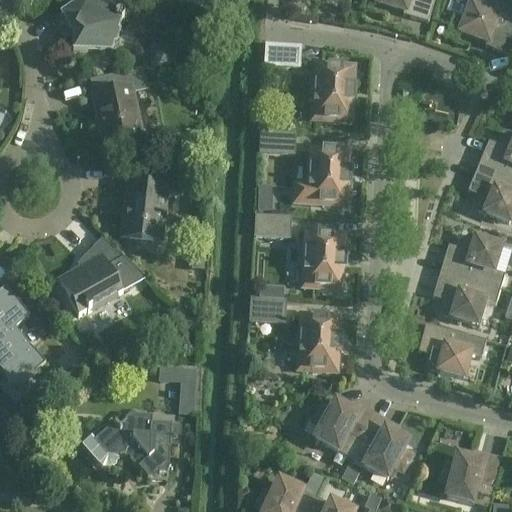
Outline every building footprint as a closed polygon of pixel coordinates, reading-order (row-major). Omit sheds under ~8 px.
[(92,55),(110,55),(113,46),(115,47),(120,33),(118,33),(122,20),(123,19),(121,14),(118,14),(109,8),(110,6),(101,0),(83,0),(60,18),(70,31),(72,38),(72,55),(92,55)] [(410,21),(428,26),(435,0),(377,0),(376,5),(411,15),(410,21)] [(492,53),(509,59),(511,52),(511,0),(485,0),(482,10),(470,6),(460,34),(494,47),(492,53)] [(149,50),(150,68),(173,63),(173,54),(149,50)] [(265,68),(297,70),(298,52),(267,50),(265,68)] [(329,69),(316,68),(312,122),(326,123),(326,125),(336,126),(336,124),(350,125),(351,105),(353,105),(354,91),(352,90),(353,70),(339,70),(339,68),(330,67),(329,69)] [(98,130),(104,155),(144,146),(140,131),(133,97),(148,94),(143,72),(108,79),(111,95),(92,99),(95,115),(99,114),(102,129),(98,130)] [(14,101),(0,115),(0,122),(9,130),(26,111),(14,101)] [(261,137),(260,155),(292,157),(293,139),(261,137)] [(484,155),(478,170),(511,184),(511,139),(510,139),(501,142),(494,160),(484,155)] [(295,206),(308,206),(321,207),(321,209),(331,210),(331,208),(345,209),(346,189),(348,189),(349,174),(347,174),(348,154),(311,152),(308,190),(296,189),(295,206)] [(511,184),(478,170),(471,184),(482,189),(475,206),(478,214),(508,227),(511,218),(511,184)] [(123,242),(161,246),(166,197),(181,199),(184,175),(150,171),(148,189),(126,186),(123,213),(129,214),(128,224),(124,224),(123,242)] [(256,239),(288,241),(289,223),(257,221),(256,239)] [(317,291),(317,293),(326,294),(326,292),(340,292),(341,272),(344,273),(345,258),(342,258),(344,238),(330,237),(330,235),(320,235),(320,237),(306,236),(303,290),(317,291)] [(59,286),(78,320),(87,315),(87,316),(91,315),(90,313),(117,299),(122,296),(117,287),(138,276),(102,241),(86,258),(92,268),(59,286)] [(445,260),(440,275),(500,293),(504,278),(493,275),(500,250),(469,241),(461,245),(455,263),(445,260)] [(500,293),(440,275),(435,290),(446,294),(441,312),(445,319),(476,329),(484,305),(495,308),(500,293)] [(0,373),(15,392),(45,368),(15,332),(29,320),(5,292),(0,295),(0,313),(1,314),(0,314),(0,373)] [(110,315),(131,307),(127,297),(107,306),(110,315)] [(251,325),(283,326),(284,306),(252,305),(251,325)] [(318,320),(318,318),(308,317),(308,319),(301,319),(298,373),(312,374),(312,376),(322,377),(322,375),(336,375),(337,355),(339,356),(340,341),(338,341),(339,321),(318,320)] [(481,361),(485,345),(425,329),(421,345),(432,348),(427,366),(431,374),(463,382),(469,358),(481,361)] [(314,443),(350,463),(374,420),(360,412),(357,418),(335,406),(330,414),(322,410),(313,426),(321,430),(314,443)] [(83,446),(83,449),(102,470),(108,471),(111,469),(113,469),(116,467),(116,464),(118,463),(118,459),(128,460),(147,482),(167,483),(169,450),(179,450),(180,430),(151,428),(151,420),(130,418),(118,429),(115,426),(112,427),(115,431),(98,447),(91,439),(83,446)] [(374,420),(350,463),(387,484),(394,471),(402,475),(410,459),(403,455),(407,446),(385,434),(389,428),(374,420)] [(454,470),(446,467),(441,485),(450,487),(446,501),(487,511),(499,464),(483,460),(481,467),(457,460),(454,470)] [(311,511),(316,502),(278,485),(272,498),(264,494),(256,511),(259,511),(311,511)] [(337,511),(316,502),(311,511),(337,511)]
